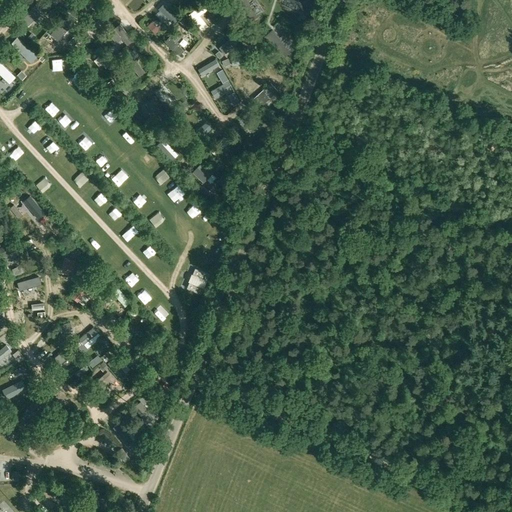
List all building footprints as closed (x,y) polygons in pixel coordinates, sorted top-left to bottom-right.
[(246,0),(234,0),(239,6),(241,10),(242,11),(244,10),(251,20),(258,15),(246,0)] [(288,0),(311,13),(316,5),(308,0),(288,0)] [(24,18),(31,25),(45,8),(38,2),(24,18)] [(189,14),(202,31),(208,27),(199,15),(206,10),(202,4),(189,14)] [(165,14),(160,18),(167,27),(171,23),(165,14)] [(188,32),(192,29),(188,22),(183,25),(188,32)] [(268,34),(264,37),(275,49),(277,48),(285,57),(286,56),(291,51),(283,42),(284,42),(272,30),(268,34)] [(179,56),(184,50),(176,43),(181,38),(174,31),(164,42),(179,56)] [(221,56),(225,64),(234,60),(230,51),(221,56)] [(99,56),(96,60),(102,66),(105,63),(99,56)] [(225,75),(219,78),(222,83),(228,80),(225,75)] [(113,79),(107,83),(116,97),(122,93),(113,79)] [(237,98),(231,101),(234,106),(240,103),(237,98)] [(168,149),(180,164),(186,160),(173,145),(168,149)] [(216,155),(222,163),(235,153),(230,145),(216,155)] [(189,148),(185,151),(190,158),(194,154),(189,148)] [(209,168),(204,171),(211,185),(217,182),(209,168)] [(186,191),(178,197),(187,207),(194,202),(186,191)] [(44,213),(29,196),(22,202),(37,219),(44,213)] [(93,232),(87,239),(95,246),(101,239),(93,232)] [(76,260),(65,257),(61,269),(73,273),(76,260)] [(195,268),(187,288),(201,294),(209,274),(195,268)] [(73,294),(80,300),(91,286),(84,281),(73,294)] [(43,288),(18,291),(19,301),(28,300),(29,308),(45,306),(43,288)] [(88,291),(80,299),(84,303),(92,295),(88,291)] [(71,322),(59,325),(63,337),(74,334),(71,322)] [(130,339),(134,335),(123,325),(119,329),(130,339)] [(103,356),(109,352),(105,345),(99,349),(103,356)] [(23,366),(18,369),(20,374),(26,372),(23,366)] [(110,372),(98,382),(105,390),(117,381),(110,372)] [(155,415),(163,409),(158,402),(150,408),(155,415)] [(21,404),(17,408),(24,416),(28,412),(21,404)] [(120,456),(124,462),(129,458),(125,453),(120,456)]
